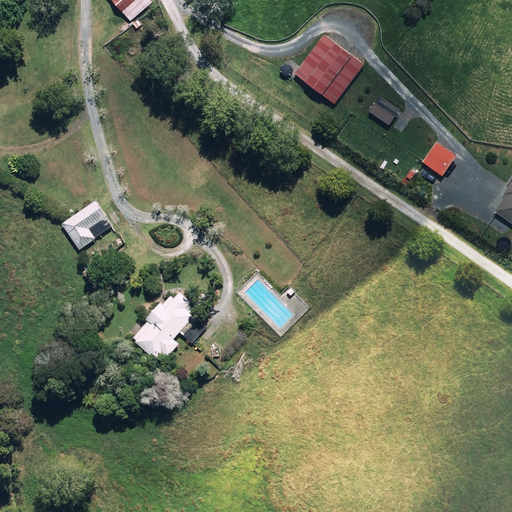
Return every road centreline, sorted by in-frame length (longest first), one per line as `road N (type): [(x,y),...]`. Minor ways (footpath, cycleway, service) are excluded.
road 1 (unknown): [(160,0),(184,40),(239,90),(511,280)]
road 2 (unknown): [(0,128),(80,94),(64,0)]
